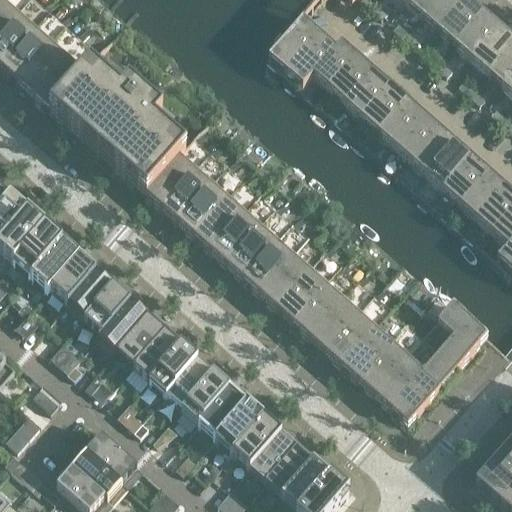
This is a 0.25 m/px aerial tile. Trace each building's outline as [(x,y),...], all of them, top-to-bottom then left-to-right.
[(0,0),(0,3),(15,16),(20,10),(26,15),(35,5),(28,0),(0,0)] [(511,46),(459,0),(345,0),(352,5),(356,0),(394,0),(511,103),(511,46)] [(365,0),(362,4),(359,7),(370,16),(375,10),(365,0)] [(81,80),(0,8),(0,74),(48,117),(81,80)] [(386,19),(375,10),(370,16),(381,25),(386,19)] [(511,200),(340,49),(335,55),(302,26),(281,50),(279,48),(273,55),(275,57),(268,65),(270,67),(275,61),(289,73),(283,79),(286,82),(291,76),(305,87),(299,93),(302,95),(312,83),(507,254),(496,266),(511,280),(511,200)] [(398,29),(395,32),(392,35),(403,45),(408,38),(398,29)] [(419,48),(408,38),(403,45),(413,54),(419,48)] [(430,58),(427,61),(425,64),(435,73),(441,67),(430,58)] [(185,158),(154,130),(161,121),(159,119),(155,125),(148,119),(153,114),(136,99),(124,112),(117,105),(120,100),(116,97),(125,81),(125,80),(126,79),(126,78),(126,76),(125,75),(124,73),(109,60),(101,69),(96,65),(89,73),(88,72),(81,80),(48,117),(79,144),(80,143),(82,146),(86,141),(88,143),(101,154),(96,159),(98,161),(99,160),(98,160),(102,155),(117,168),(113,173),(112,174),(129,188),(133,182),(140,188),(136,193),(135,194),(145,203),(178,165),(185,158)] [(451,76),(441,67),(435,73),(446,83),(451,76)] [(463,86),(460,90),(457,93),(468,102),(473,96),(463,86)] [(484,105),(473,96),(468,102),(479,111),(484,105)] [(495,115),(493,118),(490,121),(501,131),(506,124),(495,115)] [(511,139),(511,129),(506,124),(501,131),(511,140),(511,139)] [(406,365),(178,165),(145,203),(217,265),(228,275),(233,280),(249,294),(407,433),(440,395),(422,379),(406,365)] [(0,214),(10,203),(0,194),(0,214)] [(0,248),(27,218),(10,203),(0,214),(0,248)] [(0,258),(12,269),(44,233),(27,218),(0,248),(0,258)] [(29,284),(61,248),(44,233),(12,269),(29,284)] [(50,297),(78,263),(61,248),(29,284),(47,300),(50,297)] [(68,309),(95,278),(78,263),(50,297),(66,311),(68,309)] [(85,324),(113,293),(95,278),(68,309),(85,324)] [(100,341),(130,308),(113,293),(85,324),(83,326),(100,341)] [(115,359),(147,323),(130,308),(100,341),(97,344),(115,359)] [(486,342),(452,312),(437,330),(453,344),(438,361),(456,377),(486,342)] [(29,319),(22,313),(18,317),(24,323),(29,319)] [(132,374),(164,338),(147,323),(115,359),(132,374)] [(149,389),(180,353),(164,338),(132,374),(149,389)] [(167,400),(197,367),(180,353),(149,389),(165,403),(167,400)] [(456,377),(438,361),(422,379),(440,395),(456,377)] [(0,394),(14,379),(0,366),(0,394)] [(184,414),(213,381),(197,367),(167,400),(184,414)] [(82,378),(75,372),(67,381),(74,387),(82,378)] [(197,431),(229,395),(213,381),(184,414),(181,417),(197,431)] [(98,392),(92,386),(83,395),(90,401),(98,392)] [(61,408),(43,392),(32,404),(50,420),(61,408)] [(229,395),(197,431),(214,446),(246,410),(229,395)] [(129,410),(117,425),(124,431),(136,417),(129,410)] [(231,462),(263,426),(263,425),(246,410),(214,446),(231,462)] [(249,477),(280,441),(263,426),(231,462),(249,477)] [(134,439),(140,444),(148,435),(142,430),(134,439)] [(173,443),(163,437),(159,442),(166,447),(172,443),(173,443)] [(265,491),(297,455),(281,441),(280,441),(249,477),(264,490),(265,491)] [(137,474),(101,442),(85,460),(122,491),(127,486),(126,485),(136,475),(137,474)] [(497,511),(511,511),(511,448),(474,492),(497,511)] [(281,505),(313,469),(297,455),(265,491),(281,505)] [(122,491),(85,460),(71,476),(112,511),(113,511),(128,497),(122,491)] [(189,476),(194,469),(187,462),(175,476),(183,483),(189,476)] [(11,478),(19,468),(12,463),(4,472),(11,478)] [(31,479),(19,468),(11,478),(23,489),(31,479)] [(304,511),(329,483),(313,469),(281,505),(288,511),(304,511)] [(112,511),(71,476),(56,493),(77,511),(112,511)] [(204,484),(213,492),(218,486),(209,478),(204,484)] [(337,511),(348,500),(329,483),(304,511),(337,511)] [(155,511),(162,511),(170,503),(164,498),(153,510),(155,511)] [(225,511),(232,504),(228,501),(218,511),(225,511)]
